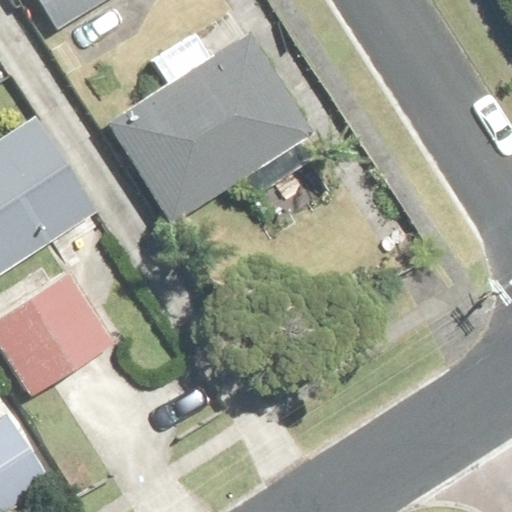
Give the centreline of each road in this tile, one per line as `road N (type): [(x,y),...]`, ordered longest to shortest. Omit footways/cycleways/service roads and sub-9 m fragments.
road 1 (residential): [(385,0),(511,196)]
road 2 (tertiary): [(332,511),(490,410)]
